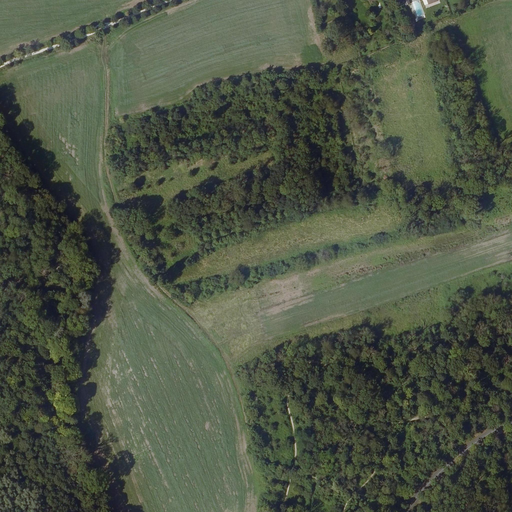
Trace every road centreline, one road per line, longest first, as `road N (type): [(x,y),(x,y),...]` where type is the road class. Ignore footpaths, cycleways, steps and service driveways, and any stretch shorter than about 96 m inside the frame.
road 1 (track): [(101,27),(112,202),(153,276),(234,371),(258,456),(369,494),(421,488)]
road 2 (unknown): [(310,511),(313,439),(325,416),(377,412),(400,388),(511,349)]
road 3 (track): [(0,66),(170,0)]
road 4 (secondary): [(511,421),(443,466),(403,511)]
